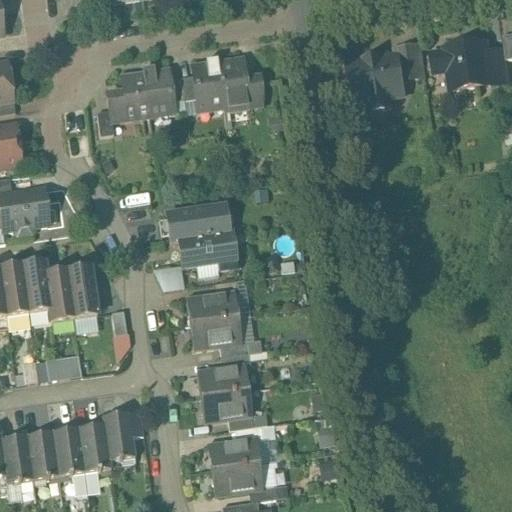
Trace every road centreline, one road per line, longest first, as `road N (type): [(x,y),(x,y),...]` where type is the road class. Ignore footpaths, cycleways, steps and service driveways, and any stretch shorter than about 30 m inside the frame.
road 1 (residential): [(387,511),(359,401),(306,23)]
road 2 (residential): [(88,54),(61,111),(67,157),(133,268),(143,382)]
road 3 (residential): [(306,23),(88,54)]
road 4 (residential): [(468,0),(306,23)]
road 5 (residential): [(143,382),(0,402)]
road 6 (residential): [(143,382),(163,412),(173,511)]
